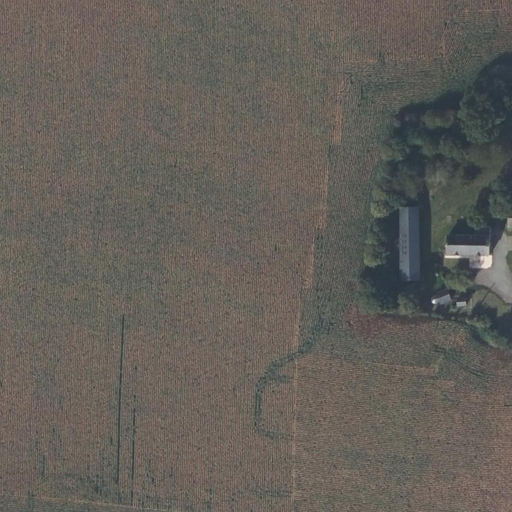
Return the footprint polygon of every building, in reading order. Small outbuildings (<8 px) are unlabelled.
[(420,196),(401,196),(401,207),(420,206),(420,196)] [(422,279),(420,206),(401,207),(403,279),(422,279)] [(488,255),(490,229),(474,227),(474,237),(449,236),(448,254),(488,255)] [(445,303),(455,303),(455,300),(456,300),(455,293),(445,294),(445,296),(443,296),(441,297),(440,299),(441,301),(443,302),(445,302),(445,303)] [(455,303),(455,306),(456,308),(470,308),(469,300),(456,300),(455,300),(455,303)]
